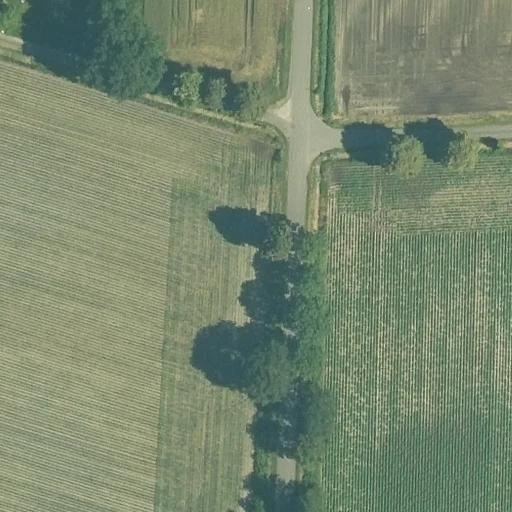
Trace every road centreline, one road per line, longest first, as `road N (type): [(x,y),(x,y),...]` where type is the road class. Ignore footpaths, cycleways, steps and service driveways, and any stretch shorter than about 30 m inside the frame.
road 1 (residential): [(301,137),(282,511)]
road 2 (track): [(0,50),(301,137)]
road 3 (residential): [(301,137),(341,143),(511,135)]
road 4 (residential): [(306,0),(301,137)]
